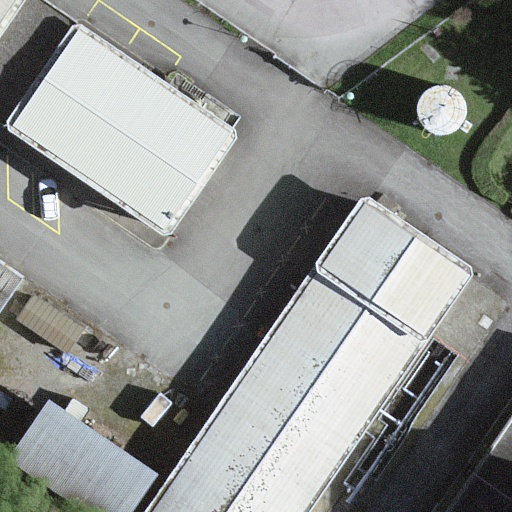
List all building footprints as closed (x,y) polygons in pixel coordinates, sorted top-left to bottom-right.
[(234,135),(36,0),(0,0),(0,125),(163,237),(234,135)] [(302,511),(467,273),(365,204),(153,511),(302,511)] [(0,313),(19,287),(0,272),(0,313)] [(23,315),(73,347),(88,323),(38,292),(23,315)] [(130,511),(154,477),(47,406),(9,463),(84,511),(130,511)] [(511,511),(511,407),(435,511),(511,511)]
